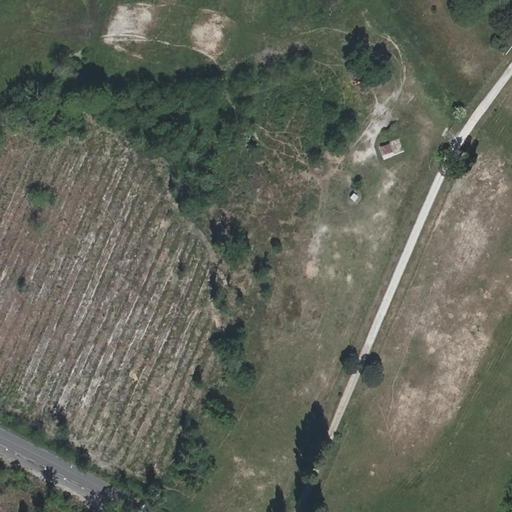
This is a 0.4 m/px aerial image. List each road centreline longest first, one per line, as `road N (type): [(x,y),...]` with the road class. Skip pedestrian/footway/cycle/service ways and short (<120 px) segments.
road 1 (track): [(298,511),(453,150),(511,70)]
road 2 (tertiary): [(0,430),(154,511)]
